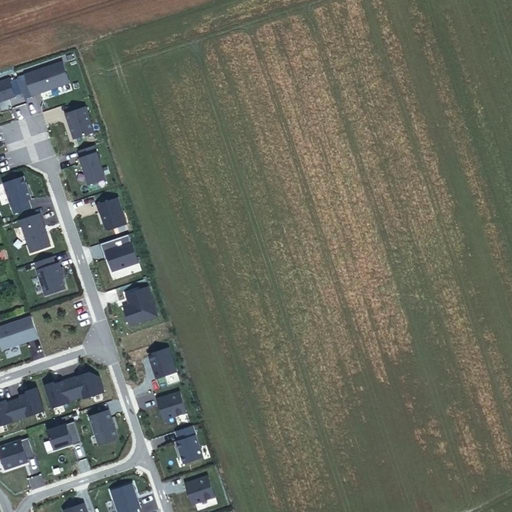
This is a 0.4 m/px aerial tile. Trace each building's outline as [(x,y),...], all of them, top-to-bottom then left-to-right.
[(70,83),(63,62),(26,75),(33,96),(70,83)] [(0,101),(16,96),(10,79),(0,82),(0,109),(1,109),(0,107),(0,101)] [(95,132),(86,107),(66,114),(75,139),(95,132)] [(107,179),(95,145),(80,151),(82,158),(80,159),(89,185),(107,179)] [(32,199),(24,177),(4,184),(14,214),(31,208),(29,200),(32,199)] [(127,224),(119,198),(97,205),(106,229),(109,230),(127,224)] [(51,246),(40,214),(20,220),(31,253),(51,246)] [(139,263),(129,235),(101,244),(104,254),(106,253),(109,259),(113,272),(139,263)] [(66,289),(61,275),(62,274),(59,264),(55,265),(53,257),(34,263),(45,296),(66,289)] [(130,326),(158,317),(148,288),(126,295),(130,305),(124,307),(130,326)] [(38,338),(31,317),(0,328),(0,343),(2,350),(38,338)] [(176,372),(168,349),(150,355),(155,370),(154,371),(157,379),(176,372)] [(104,392),(99,377),(90,373),(70,380),(77,399),(84,397),(85,399),(104,392)] [(69,402),(77,399),(70,380),(54,385),(54,383),(45,386),(53,408),(69,403),(69,402)] [(44,411),(36,389),(28,391),(28,393),(21,396),(21,398),(14,401),(20,419),(44,411)] [(187,414),(180,392),(157,400),(164,421),(187,414)] [(0,426),(20,419),(14,401),(7,403),(6,401),(0,402),(0,426)] [(117,437),(108,411),(90,417),(99,446),(116,440),(117,437)] [(81,443),(74,422),(48,431),(55,450),(73,444),(73,446),(81,443)] [(203,458),(196,436),(194,437),(190,427),(176,432),(179,442),(176,443),(184,464),(203,458)] [(28,462),(27,460),(35,457),(29,438),(0,447),(0,454),(5,470),(28,462)] [(215,498),(208,477),(186,485),(192,505),(215,498)] [(139,511),(138,509),(140,508),(132,485),(111,492),(118,511),(139,511)]
